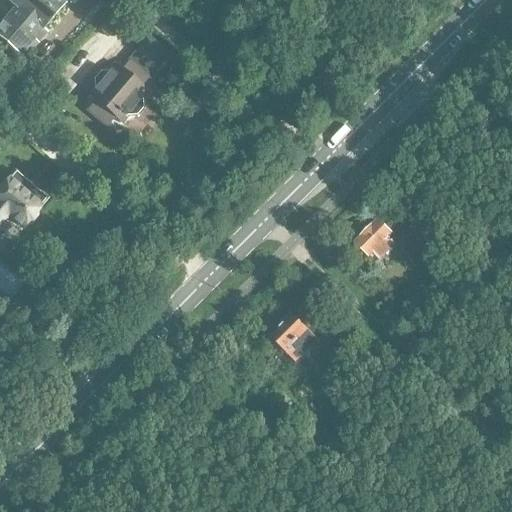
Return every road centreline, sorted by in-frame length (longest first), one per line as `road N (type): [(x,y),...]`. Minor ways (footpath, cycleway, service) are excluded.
road 1 (secondary): [(0,484),(325,163)]
road 2 (unclassified): [(325,163),(131,0)]
road 3 (secondary): [(325,163),(489,0)]
